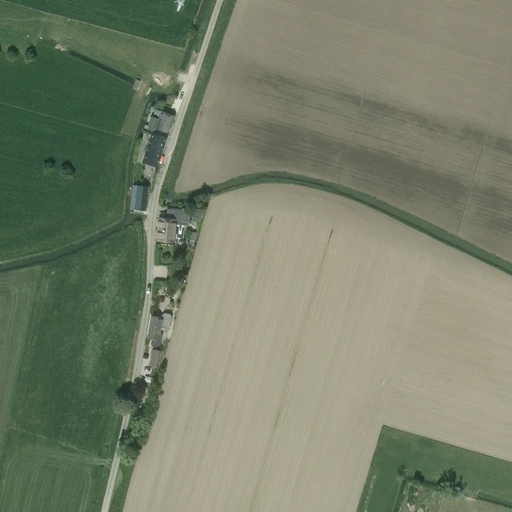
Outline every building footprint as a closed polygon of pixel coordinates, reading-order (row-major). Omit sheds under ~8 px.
[(168,132),(173,115),(162,111),(158,122),(150,119),(146,131),(159,135),(161,130),(168,132)] [(166,138),(151,133),(142,162),(157,167),(166,138)] [(136,191),(134,210),(146,211),(148,193),(136,191)] [(174,241),(174,240),(180,241),(180,238),(183,239),(184,226),(189,226),(190,209),(181,208),(181,210),(167,209),(165,220),(159,220),(157,239),(174,241)] [(202,210),(192,209),(191,217),(201,218),(202,210)] [(151,316),(147,338),(155,339),(153,347),(159,349),(160,346),(161,335),(158,334),(159,330),(168,331),(171,318),(169,315),(165,314),(162,316),(162,318),(161,318),(151,316)] [(153,350),(150,366),(161,368),(163,352),(164,352),(153,350)]
